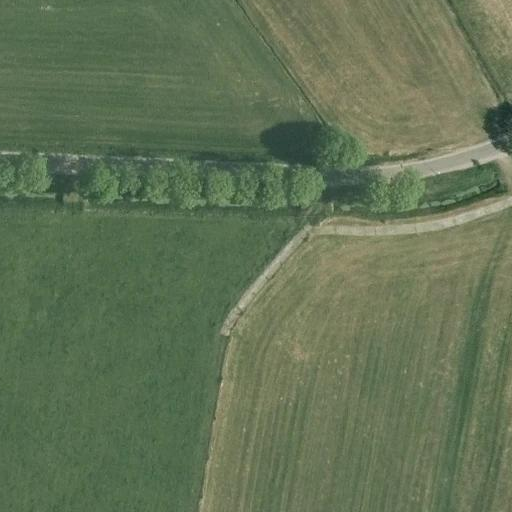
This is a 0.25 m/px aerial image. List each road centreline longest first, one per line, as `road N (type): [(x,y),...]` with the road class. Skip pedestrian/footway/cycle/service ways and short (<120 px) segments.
road 1 (unclassified): [(0,160),(392,173),(471,157),(511,139)]
road 2 (track): [(186,511),(223,335),(235,309),(304,232)]
road 3 (track): [(304,232),(434,227),(511,199)]
